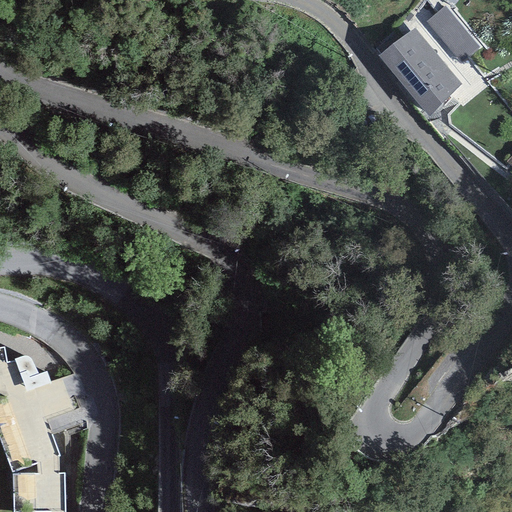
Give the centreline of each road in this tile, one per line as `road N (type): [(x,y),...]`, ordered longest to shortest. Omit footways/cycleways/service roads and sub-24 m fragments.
road 1 (unclassified): [(0,58),(173,132),(386,200),(419,221),(436,253),(439,300),(377,405),(385,434),(420,426),(511,302)]
road 2 (unclassified): [(201,511),(200,425),(235,328),(237,276),(212,246),(81,184),(0,125)]
road 3 (unclassified): [(0,262),(81,268),(150,322),(167,376),(169,511)]
road 4 (unclassified): [(511,240),(341,28),(299,0)]
road 5 (unclassified): [(91,511),(99,442),(92,376),(51,329),(0,305)]
